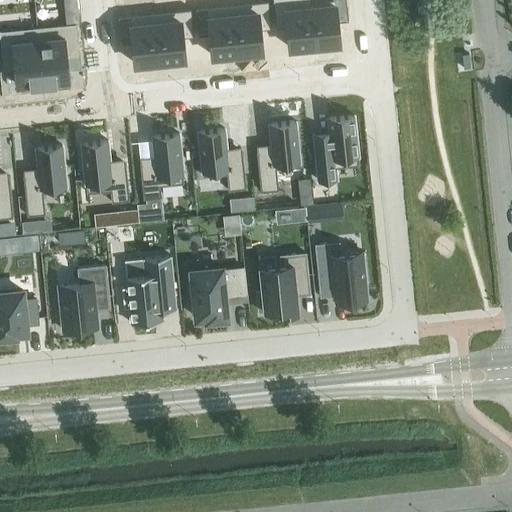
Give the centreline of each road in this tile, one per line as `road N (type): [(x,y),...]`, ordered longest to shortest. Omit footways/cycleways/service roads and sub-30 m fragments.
road 1 (residential): [(403,327),(0,371)]
road 2 (tertiary): [(386,383),(19,418)]
road 3 (residential): [(100,106),(379,80)]
road 4 (residential): [(403,327),(379,80)]
road 5 (residential): [(511,290),(484,55)]
road 6 (residential): [(511,494),(338,511)]
road 7 (tertiary): [(511,358),(386,383)]
road 8 (tertiary): [(386,383),(427,393),(511,389)]
